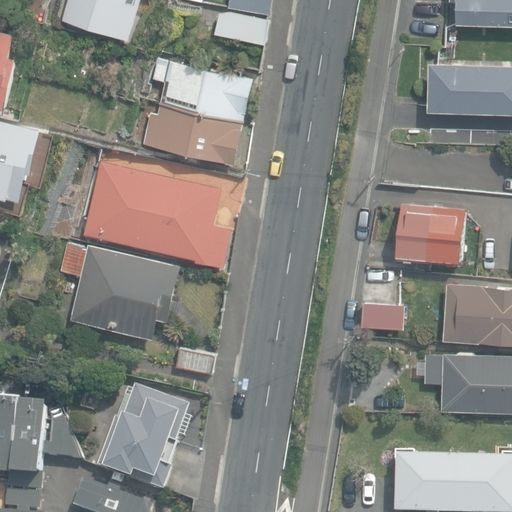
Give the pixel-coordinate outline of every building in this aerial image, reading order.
[(69,0),(64,19),(131,39),(142,0),(69,0)] [(225,0),(225,5),(267,13),(269,0),(225,0)] [(511,0),(459,0),(459,21),(511,23),(511,0)] [(212,30),(262,40),(267,17),(227,9),(216,11),(212,30)] [(0,107),(11,109),(19,57),(13,56),(17,33),(0,29),(0,107)] [(168,81),(163,101),(246,121),(256,77),(160,56),(155,78),(168,81)] [(431,109),(511,111),(511,64),(432,61),(431,109)] [(237,163),(246,121),(163,101),(160,113),(153,111),(146,143),(237,163)] [(0,193),(24,199),(29,173),(32,174),(42,128),(0,118),(0,193)] [(198,260),(227,267),(234,229),(216,225),(225,187),(104,159),(87,233),(198,258),(198,260)] [(404,201),(400,254),(400,255),(432,257),(437,204),(404,201)] [(468,207),(437,204),(432,257),(463,260),(468,207)] [(74,318),(156,337),(160,318),(170,320),(183,265),(91,243),(90,246),(69,241),(63,269),(84,275),(74,318)] [(445,339),(511,343),(511,286),(449,282),(445,339)] [(364,325),(406,327),(407,303),(365,301),(364,325)] [(180,365),(215,372),(218,354),(183,347),(180,365)] [(443,409),(511,411),(511,353),(427,351),(426,381),(444,382),(443,409)] [(60,396),(77,401),(81,384),(64,379),(60,396)] [(138,475),(164,484),(192,403),(138,385),(124,418),(118,416),(100,466),(137,479),(138,475)] [(0,470),(43,475),(50,405),(0,397),(0,470)] [(51,442),(49,455),(89,460),(67,407),(56,411),(60,420),(56,443),(51,442)] [(401,456),(398,511),(457,511),(458,457),(401,456)] [(511,511),(511,457),(458,457),(457,511),(511,511)] [(12,474),(9,509),(23,511),(22,511),(33,511),(34,508),(44,509),(47,477),(12,474)] [(156,511),(158,506),(87,478),(77,506),(85,511),(156,511)]
